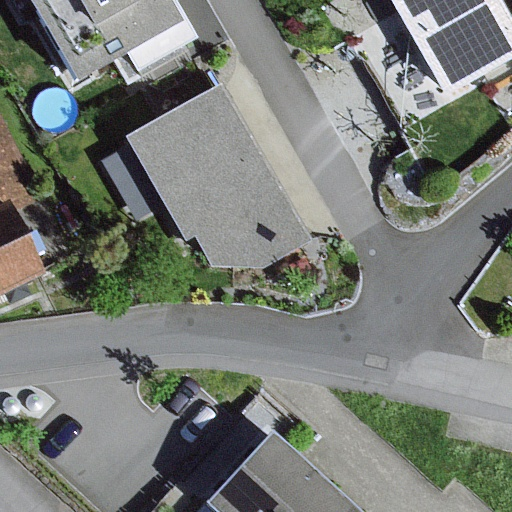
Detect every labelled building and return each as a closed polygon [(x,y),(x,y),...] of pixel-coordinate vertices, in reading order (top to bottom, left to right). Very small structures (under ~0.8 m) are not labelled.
[(137,74),(199,39),(175,0),(25,0),(75,86),(129,58),(137,74)] [(511,18),(501,0),(389,0),(445,97),(511,59),(511,18)] [(222,84),(125,138),(186,244),(196,240),(210,268),(263,271),(310,241),(222,84)] [(0,297),(45,276),(12,203),(39,190),(0,113),(0,297)] [(360,511),(273,433),(204,506),(210,511),(360,511)]
